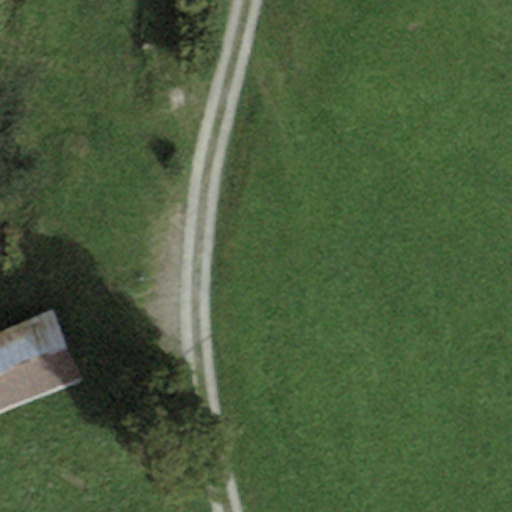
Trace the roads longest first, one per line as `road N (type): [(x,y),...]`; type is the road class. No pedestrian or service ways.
road 1 (track): [(251,0),(224,93),(195,299),(212,455),(232,511)]
road 2 (track): [(167,0),(184,82),(224,93)]
